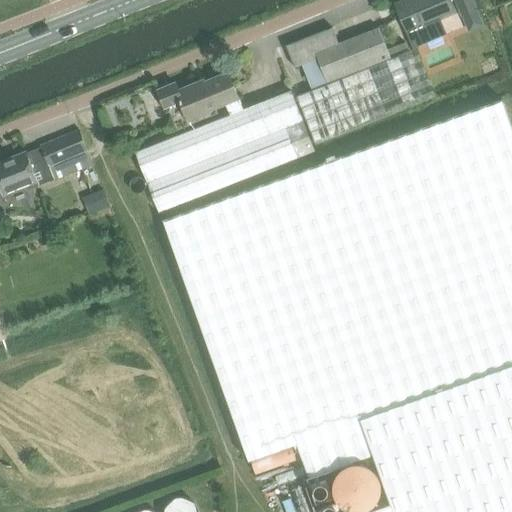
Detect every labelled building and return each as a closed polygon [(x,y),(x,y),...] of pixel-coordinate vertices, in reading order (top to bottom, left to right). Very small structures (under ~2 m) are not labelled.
[(450,0),(405,0),(396,4),(409,32),(415,47),(448,33),(441,18),(456,12),(450,0)] [(473,0),(455,0),(462,15),(477,9),(473,0)] [(303,65),(312,90),(297,95),(317,144),(436,96),(417,48),(410,51),(406,42),(388,49),(379,28),(340,43),(334,27),(287,45),(295,67),(303,65)] [(176,83),(159,90),(167,108),(183,101),(190,120),(210,112),(209,110),(225,103),(239,98),(229,72),(200,84),(199,82),(179,91),(176,83)] [(231,115),(136,152),(160,212),(316,151),(292,90),(244,109),(239,98),(225,103),(231,115)] [(511,511),(511,124),(504,101),(166,221),(249,458),(299,442),(310,476),(374,455),(391,503),(365,511),(511,511)] [(26,185),(28,190),(40,185),(55,179),(55,180),(94,164),(88,151),(89,151),(80,130),(41,147),(42,147),(27,153),(27,152),(0,162),(0,184),(4,195),(26,185)] [(111,207),(104,189),(84,196),(91,214),(111,207)]
